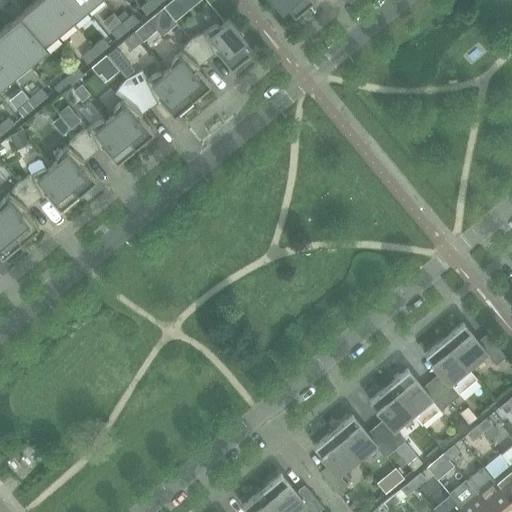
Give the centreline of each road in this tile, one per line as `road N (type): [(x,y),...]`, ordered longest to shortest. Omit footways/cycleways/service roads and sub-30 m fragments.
road 1 (residential): [(0,334),(401,0)]
road 2 (residential): [(138,511),(511,211)]
